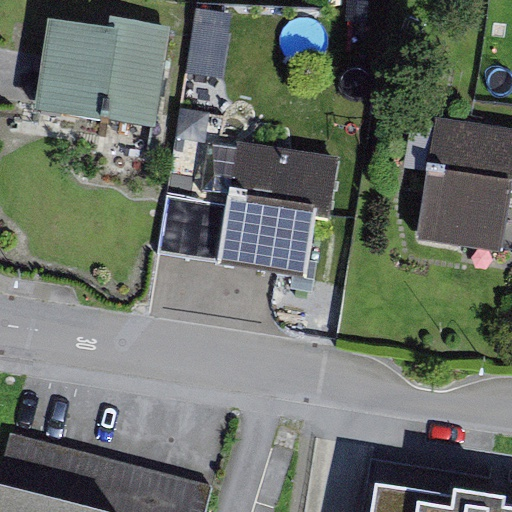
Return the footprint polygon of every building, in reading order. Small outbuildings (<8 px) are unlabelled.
[(177,30),(60,18),(49,112),(167,126),(177,30)] [(511,122),(446,114),(429,255),(511,265),(511,122)] [(331,157),(248,149),(237,268),(319,276),(331,157)] [(218,511),(227,484),(220,482),(34,428),(27,426),(13,474),(0,470),(0,511),(218,511)] [(511,511),(511,510),(393,492),(389,511),(511,511)]
